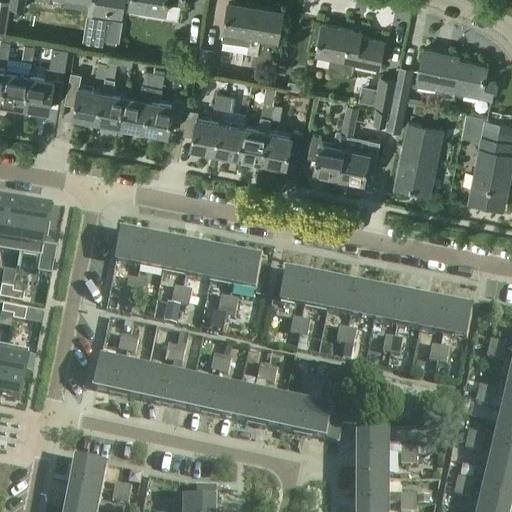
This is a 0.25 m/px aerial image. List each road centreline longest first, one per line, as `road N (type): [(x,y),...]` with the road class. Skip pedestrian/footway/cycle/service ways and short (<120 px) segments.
road 1 (residential): [(511,272),(96,187)]
road 2 (residential): [(285,511),(294,470),(282,465),(50,417)]
road 3 (residential): [(96,187),(50,417)]
